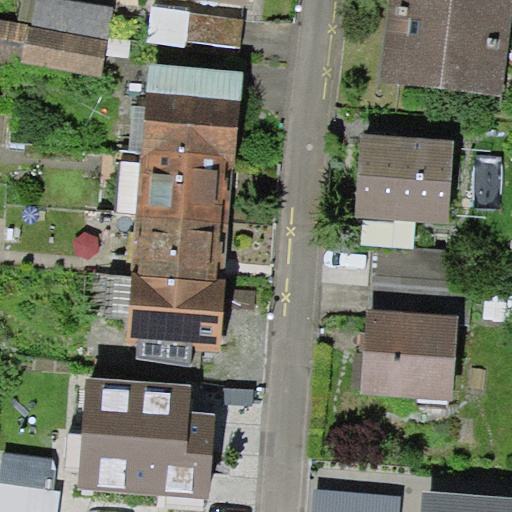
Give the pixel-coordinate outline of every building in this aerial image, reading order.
[(397,0),(388,73),(496,87),(506,0),(397,0)] [(246,17),(191,11),(188,38),(243,44),(246,17)] [(108,42),(29,27),(23,58),(102,73),(108,42)] [(156,69),(150,152),(229,158),(234,158),(240,75),(156,69)] [(444,216),(449,148),(361,142),(356,210),(444,216)] [(224,220),(229,158),(150,152),(122,150),(118,212),(145,214),(224,220)] [(219,282),(224,220),(145,214),(140,276),(219,282)] [(455,323),(471,324),(473,289),(458,288),(461,250),(375,244),(364,388),(450,395),(455,323)] [(224,282),(219,282),(140,276),(135,341),(147,342),(146,359),(179,361),(180,345),(218,347),(224,282)] [(85,483),(208,492),(213,421),(140,416),(141,403),(92,399),(85,483)] [(316,482),(314,511),(402,511),(404,487),(316,482)] [(51,511),(55,493),(0,483),(0,511),(51,511)] [(511,511),(511,502),(428,495),(426,511),(511,511)]
